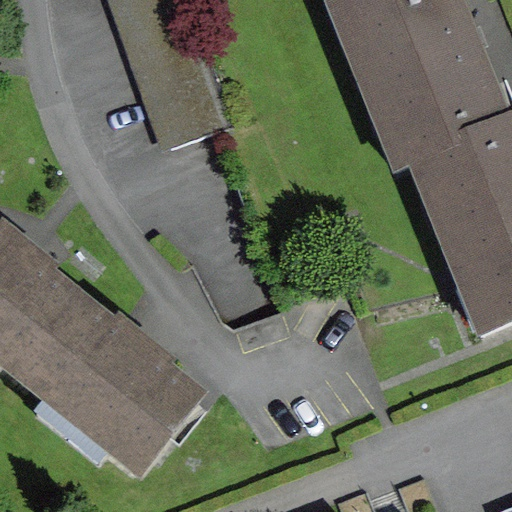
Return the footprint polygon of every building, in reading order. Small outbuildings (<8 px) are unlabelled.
[(187,0),(118,0),(171,150),(233,128),(187,0)] [(456,0),(328,0),(327,1),(396,171),(412,165),(507,127),(456,0)] [(511,124),(507,127),(412,165),(481,338),(511,325),(511,124)] [(0,358),(23,377),(79,308),(0,245),(0,358)] [(23,377),(141,472),(197,404),(79,308),(23,377)]
